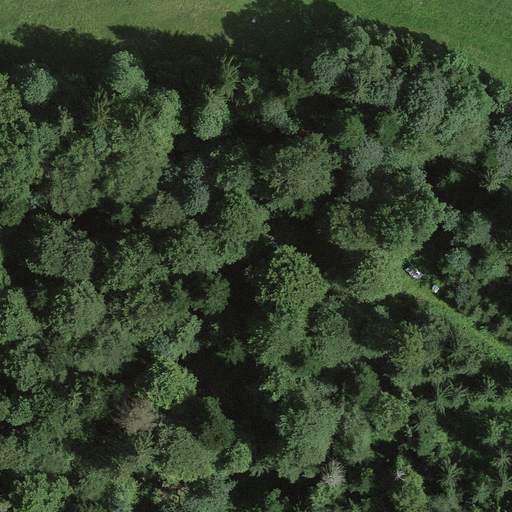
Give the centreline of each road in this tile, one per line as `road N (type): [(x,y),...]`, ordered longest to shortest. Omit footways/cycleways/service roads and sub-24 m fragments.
road 1 (track): [(198,193),(348,230),(511,357)]
road 2 (track): [(337,511),(265,426),(195,376),(159,402),(127,471),(127,511)]
